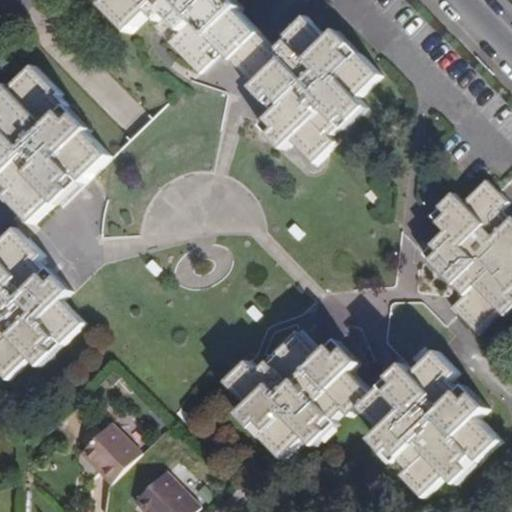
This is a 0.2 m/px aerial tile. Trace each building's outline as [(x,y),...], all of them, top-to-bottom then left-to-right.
[(223,47),(238,63),(265,36),(244,14),(246,10),(236,0),(117,0),(108,9),(134,36),(155,13),(164,23),(172,18),(187,33),(176,45),(205,75),(219,62),(214,56),(223,47)] [(265,36),(238,63),(260,87),(258,91),(271,103),(277,98),(285,107),(272,121),(279,129),(274,136),(287,150),(296,141),(319,164),(340,144),(335,138),(346,127),(350,131),(371,110),(362,99),(385,78),(342,33),(332,43),(310,20),(289,39),(292,44),(282,53),(265,36)] [(9,198),(35,226),(60,203),(63,207),(115,158),(93,135),(95,131),(62,98),(65,94),(39,69),(16,90),(12,87),(0,99),(0,103),(3,107),(0,109),(0,183),(2,186),(7,182),(16,191),(9,198)] [(467,298),(456,309),(481,335),(504,313),(508,316),(511,313),(511,220),(503,212),(511,204),(491,182),(468,204),(459,196),(446,210),(451,216),(442,224),(450,233),(437,246),(442,253),(434,262),(467,298)] [(0,370),(10,381),(34,359),(42,369),(57,355),(52,349),(61,340),(67,346),(88,325),(66,301),(75,293),(53,270),(49,273),(40,264),(45,258),(19,230),(0,248),(0,370)] [(364,410),(377,398),(355,375),(364,365),(341,342),(326,356),(303,333),(262,373),(253,364),(232,385),(253,407),(244,416),(257,431),(264,425),(273,434),(267,440),(287,460),(309,438),(318,448),(342,425),(340,421),(349,412),(355,418),(364,410)] [(409,366),(377,398),(364,410),(386,433),(378,442),(400,466),(407,460),(416,470),(408,477),(429,499),(453,477),(461,486),(474,473),(469,466),(478,458),(483,464),(505,443),(483,421),(492,411),(470,388),(464,394),(454,384),(463,376),(441,354),(418,375),(409,366)] [(115,482),(145,452),(114,421),(85,451),(115,482)] [(140,499),(152,511),(198,511),(203,508),(169,472),(140,499)]
